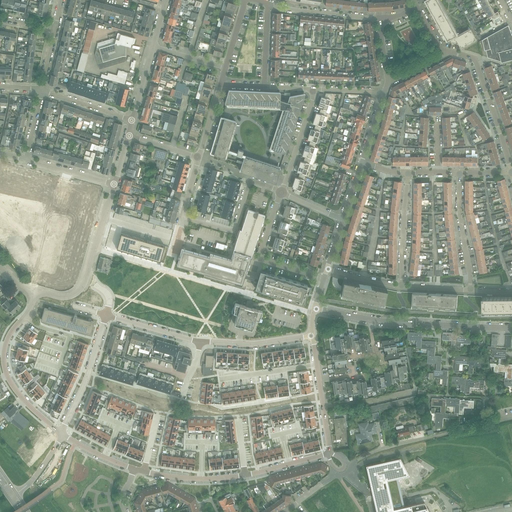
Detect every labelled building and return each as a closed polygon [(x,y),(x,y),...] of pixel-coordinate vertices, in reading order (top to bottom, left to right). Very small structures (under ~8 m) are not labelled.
[(15,0),(13,0),(8,0),(7,8),(13,10),(15,0)] [(21,2),(15,0),(13,10),(19,11),(21,2)] [(184,3),(182,3),(174,0),(172,6),(187,10),(188,10),(189,7),(185,6),(183,6),(184,3)] [(386,2),(385,2),(378,2),(367,3),(368,11),(379,11),(392,10),(391,2),(391,0),(387,0),(386,1),(386,2)] [(471,29),(465,33),(458,37),(437,0),(427,0),(425,2),(426,4),(427,4),(431,10),(430,11),(433,16),(434,15),(440,26),(439,27),(441,32),(443,31),(446,38),(445,39),(447,41),(450,39),(453,44),(458,41),(461,47),(462,46),(463,48),(467,45),(467,44),(474,40),(474,41),(477,40),(471,29)] [(490,4),(488,0),(486,0),(480,3),(477,5),(480,10),(483,8),(490,4)] [(27,3),(21,2),(19,11),(25,12),(27,3)] [(236,5),(228,2),(225,11),(233,13),(236,5)] [(493,9),(490,4),(483,8),(485,13),(493,9)] [(187,10),(172,6),(170,12),(179,14),(181,15),(182,12),(186,13),(187,10)] [(47,10),(31,7),(30,9),(38,11),(37,15),(46,17),(47,13),(46,13),(47,10)] [(495,13),(493,9),(485,13),(488,17),(495,13)] [(233,13),(225,11),(223,20),(231,22),(233,13)] [(498,11),(495,13),(488,17),(488,18),(491,16),(493,21),(501,16),(498,11)] [(179,14),(170,12),(169,18),(181,21),(186,23),(186,20),(181,19),(182,18),(178,17),(179,14)] [(504,21),(501,16),(493,21),(496,25),(504,21)] [(181,21),(169,18),(167,24),(175,26),(176,23),(180,24),(181,21)] [(67,20),(66,20),(65,23),(63,22),(63,25),(75,27),(77,28),(78,23),(76,22),(67,20)] [(231,22),(223,20),(220,28),(228,31),(231,22)] [(97,23),(90,21),(88,29),(95,30),(97,23)] [(181,28),(175,26),(167,24),(165,30),(174,32),(174,29),(179,30),(180,28),(181,29),(181,28)] [(75,27),(63,25),(62,27),(64,27),(64,30),(72,32),(74,33),(75,27)] [(511,34),(508,25),(484,39),(488,57),(501,61),(502,61),(501,61),(511,58),(511,34)] [(228,31),(220,28),(218,37),(226,39),(228,31)] [(174,32),(165,30),(164,35),(176,39),(179,40),(180,37),(174,35),(175,32),(174,32)] [(17,34),(11,33),(7,49),(10,49),(11,44),(12,41),(15,41),(15,39),(17,34)] [(130,37),(121,34),(117,33),(116,39),(115,44),(118,43),(123,42),(131,44),(133,44),(134,44),(135,41),(134,40),(134,38),(130,37)] [(176,39),(164,35),(163,40),(163,41),(175,44),(176,43),(177,42),(176,41),(176,39)] [(226,39),(218,37),(215,46),(223,48),(226,39)] [(70,42),(61,40),(61,43),(59,42),(58,45),(72,48),(73,48),(73,46),(69,45),(70,42)] [(118,43),(115,44),(112,44),(109,45),(106,46),(102,47),(99,48),(97,44),(95,55),(100,53),(101,56),(102,59),(103,62),(106,61),(109,60),(112,59),(115,58),(118,57),(121,56),(124,55),(126,61),(126,46),(131,47),(131,44),(123,42),(118,43)] [(223,48),(215,46),(213,55),(221,57),(223,48)] [(173,56),(160,53),(159,53),(158,58),(170,61),(170,59),(172,59),(173,56)] [(69,58),(56,55),(55,57),(57,57),(56,60),(65,62),(68,63),(69,58)] [(171,62),(170,61),(158,58),(156,64),(164,66),(165,63),(170,65),(171,62)] [(137,67),(138,59),(135,59),(134,66),(130,66),(130,69),(134,70),(135,67),(137,67)] [(33,63),(18,61),(17,64),(23,65),(23,64),(26,65),(25,68),(32,69),(33,63)] [(445,61),(444,61),(441,62),(439,63),(441,68),(443,70),(445,69),(450,78),(453,76),(450,71),(452,70),(453,66),(451,65),(448,67),(445,61)] [(466,63),(461,61),(459,68),(461,69),(462,71),(464,70),(465,71),(467,70),(465,66),(466,63)] [(164,66),(156,64),(154,70),(162,72),(168,73),(169,70),(163,69),(164,66)] [(442,71),(438,64),(433,67),(439,78),(439,79),(442,77),(439,72),(442,71)] [(439,78),(433,67),(428,69),(431,76),(434,75),(436,80),(439,78)] [(162,72),(154,70),(153,75),(170,80),(171,77),(162,75),(162,72)] [(429,77),(425,70),(420,73),(425,83),(426,83),(426,85),(427,85),(428,87),(430,85),(426,78),(429,77)] [(496,77),(494,71),(487,73),(489,79),(496,77)] [(472,77),(470,72),(463,74),(464,77),(460,78),(461,81),(465,79),(472,77)] [(14,73),(13,77),(13,82),(16,82),(17,79),(17,76),(24,77),(24,80),(31,81),(31,75),(18,73),(14,73)] [(215,76),(207,73),(205,82),(212,84),(215,76)] [(425,83),(420,73),(415,76),(423,92),(426,91),(424,87),(423,84),(425,83)] [(51,75),(49,85),(53,86),(57,86),(66,89),(67,84),(58,81),(59,77),(51,75)] [(124,84),(126,79),(123,78),(120,77),(117,76),(115,81),(124,84)] [(423,92),(415,76),(410,79),(414,86),(416,84),(421,93),(423,92)] [(474,83),(472,77),(465,79),(466,82),(463,84),(464,85),(467,85),(474,83)] [(414,86),(410,79),(404,82),(408,89),(411,87),(416,97),(419,95),(414,86)] [(71,81),(68,91),(73,92),(76,83),(71,81)] [(212,84),(205,82),(202,91),(210,93),(212,84)] [(407,89),(403,82),(398,85),(403,94),(405,97),(407,101),(409,100),(407,96),(408,96),(405,90),(407,89)] [(76,83),(73,92),(78,94),(81,85),(76,83)] [(149,89),(149,90),(162,94),(163,91),(160,90),(161,87),(158,86),(155,85),(150,84),(149,89)] [(81,85),(78,94),(83,96),(86,86),(81,85)] [(403,94),(398,85),(393,88),(396,94),(399,93),(401,96),(403,94)] [(86,86),(83,96),(89,97),(92,88),(86,86)] [(92,88),(89,97),(94,99),(97,90),(92,88)] [(97,90),(94,99),(99,101),(102,91),(97,90)] [(162,94),(149,90),(147,96),(155,98),(156,95),(162,96),(162,94)] [(182,92),(175,90),(173,97),(176,98),(181,99),(183,93),(182,92)] [(225,104),(280,106),(280,94),(280,93),(229,90),(225,104)] [(503,96),(500,90),(493,93),(495,98),(503,96)] [(102,91),(99,101),(104,102),(107,93),(102,91)] [(210,93),(202,91),(199,99),(207,102),(210,93)] [(332,94),(326,93),(324,98),(321,97),(319,102),(328,105),(332,94)] [(272,150),(285,154),(305,94),(290,97),(272,150)] [(372,97),(365,95),(363,101),(370,103),(372,97)] [(465,95),(464,98),(458,96),(457,99),(471,104),(473,98),(465,95)] [(161,99),(155,98),(147,96),(145,101),(153,104),(154,101),(165,104),(166,101),(161,99)] [(504,101),(503,96),(495,98),(497,104),(504,101)] [(207,102),(199,99),(197,108),(205,110),(207,102)] [(471,104),(457,99),(456,102),(457,102),(462,104),(461,107),(469,109),(471,104)] [(22,100),(21,103),(17,103),(17,106),(21,106),(28,108),(29,101),(22,100)] [(153,104),(145,101),(144,107),(157,111),(158,108),(153,106),(153,104)] [(370,103),(363,101),(362,105),(360,104),(360,105),(356,104),(355,105),(360,107),(361,107),(361,108),(368,110),(370,103)] [(328,105),(319,102),(318,106),(318,108),(321,109),(320,111),(326,113),(328,105)] [(395,104),(388,102),(386,107),(394,109),(393,110),(397,111),(397,108),(394,107),(395,104)] [(69,107),(63,105),(61,111),(60,114),(64,115),(63,118),(63,119),(65,119),(66,116),(69,107)] [(507,109),(506,106),(499,109),(501,114),(508,112),(511,110),(511,108),(507,109)] [(75,108),(69,107),(66,116),(72,118),(73,115),(75,108)] [(157,111),(144,107),(141,115),(150,118),(151,112),(161,115),(160,120),(168,123),(175,124),(177,116),(169,114),(157,111)] [(394,109),(386,107),(385,113),(392,115),(396,116),(396,113),(393,112),(393,110),(394,109)] [(205,110),(197,108),(194,117),(202,119),(205,110)] [(79,117),(78,120),(84,122),(84,120),(87,112),(81,110),(79,117)] [(326,113),(320,111),(319,114),(316,113),(314,118),(323,121),(326,113)] [(26,114),(19,112),(18,119),(25,120),(26,114)] [(93,114),(87,112),(84,120),(90,122),(91,120),(93,114)] [(477,117),(474,112),(467,116),(469,119),(467,120),(468,123),(471,121),(477,117)] [(510,118),(508,112),(501,114),(503,120),(510,118)] [(51,115),(43,113),(41,119),(50,121),(51,115)] [(150,118),(141,115),(140,121),(155,125),(156,122),(153,121),(154,119),(150,118)] [(365,117),(357,115),(356,118),(355,117),(355,118),(351,116),(350,119),(352,120),(352,119),(363,123),(365,117)] [(104,118),(98,116),(96,122),(96,123),(102,124),(104,118)] [(202,119),(194,117),(192,125),(200,128),(202,119)] [(210,154),(225,158),(235,121),(222,117),(221,117),(210,154)] [(480,122),(477,117),(471,121),(472,123),(470,125),(471,128),(474,126),(480,122)] [(323,121),(314,118),(313,122),(313,124),(315,125),(315,127),(320,129),(323,121)] [(511,120),(510,118),(503,120),(505,126),(511,123),(511,120)] [(352,119),(352,120),(351,123),(350,122),(347,122),(346,124),(349,125),(353,126),(362,129),(363,123),(352,119)] [(391,121),(384,119),(382,125),(386,126),(385,128),(388,129),(389,126),(391,121)] [(484,127),(480,122),(474,126),(476,128),(473,130),(475,132),(484,127)] [(122,125),(115,123),(113,129),(120,131),(122,125)] [(175,124),(168,123),(166,130),(173,132),(175,124)] [(141,131),(145,132),(150,133),(150,134),(152,127),(143,124),(141,131)] [(200,128),(192,125),(189,134),(197,136),(200,128)] [(381,127),(380,133),(379,133),(387,135),(388,129),(385,128),(386,126),(382,125),(382,127),(381,127)] [(362,129),(353,126),(352,129),(348,128),(347,131),(348,131),(352,132),(360,134),(362,129)] [(320,129),(315,127),(314,130),(311,129),(309,134),(318,137),(320,129)] [(487,131),(484,127),(475,132),(478,137),(481,135),(481,136),(487,131)] [(22,133),(15,131),(14,135),(11,134),(10,137),(13,137),(20,139),(22,133)] [(360,134),(352,132),(348,131),(347,134),(347,136),(347,137),(358,140),(360,134)] [(490,136),(487,131),(481,136),(484,140),(490,136)] [(197,136),(189,134),(187,143),(195,145),(197,136)] [(321,138),(318,137),(309,134),(308,138),(308,139),(307,140),(310,141),(309,143),(315,145),(316,143),(319,144),(321,138)] [(119,137),(111,135),(110,141),(117,143),(119,137)] [(20,139),(13,137),(10,148),(15,149),(16,145),(19,146),(20,139)] [(358,140),(347,137),(346,142),(346,143),(348,143),(356,146),(358,140)] [(117,143),(110,141),(108,140),(106,146),(115,149),(117,143)] [(141,145),(134,143),(132,149),(133,150),(132,153),(141,155),(142,152),(139,151),(141,145)] [(315,145),(309,143),(308,146),(305,145),(304,150),(313,153),(315,145)] [(356,146),(348,143),(347,146),(346,146),(345,148),(344,147),(344,148),(346,149),(354,152),(356,146)] [(41,148),(35,146),(33,154),(39,156),(41,148)] [(497,152),(496,147),(488,149),(489,151),(487,152),(488,155),(490,154),(497,152)] [(115,150),(108,148),(106,148),(105,148),(104,150),(105,151),(104,154),(106,155),(106,154),(113,156),(115,150)] [(60,150),(54,149),(53,152),(51,159),(57,161),(59,153),(60,150)] [(151,155),(150,158),(152,158),(157,160),(161,161),(165,162),(168,152),(156,149),(153,155),(151,155)] [(354,152),(346,149),(345,152),(344,151),(344,153),(342,153),(342,154),(344,155),(352,157),(354,152)] [(53,152),(47,150),(45,157),(51,159),(53,152)] [(313,153),(304,150),(302,155),(302,156),(305,157),(304,159),(310,161),(313,153)] [(92,152),(89,161),(83,160),(81,167),(91,170),(95,153),(92,152)] [(131,152),(129,159),(138,162),(139,159),(142,160),(143,156),(141,155),(132,153),(131,152)] [(66,155),(59,153),(57,161),(64,162),(66,155)] [(106,154),(106,155),(105,158),(103,157),(102,160),(104,160),(112,162),(113,156),(106,154)] [(340,159),(330,156),(327,155),(324,163),(334,166),(335,161),(341,163),(340,166),(349,169),(351,163),(340,159)] [(352,157),(344,155),(343,158),(342,157),(342,159),(340,158),(340,159),(351,163),(352,157)] [(379,157),(372,155),(371,161),(378,163),(379,157)] [(279,168),(279,169),(244,157),(242,163),(240,171),(276,183),(280,169),(279,168)] [(83,160),(77,158),(75,165),(81,167),(83,160)] [(310,161),(304,159),(303,162),(300,161),(298,167),(307,170),(310,170),(312,165),(309,164),(310,161)] [(104,160),(103,164),(102,163),(101,166),(110,168),(112,162),(104,160)] [(127,168),(125,174),(137,177),(139,167),(135,166),(136,162),(129,160),(127,168)] [(157,163),(156,168),(159,169),(163,170),(165,162),(161,161),(157,160),(156,163),(157,163)] [(180,162),(178,167),(187,170),(189,165),(180,162)] [(101,166),(99,172),(108,175),(110,168),(101,166)] [(307,170),(298,167),(297,171),(297,172),(300,173),(299,175),(305,177),(307,170)] [(207,168),(206,174),(215,176),(217,171),(207,168)] [(347,174),(340,172),(338,178),(345,181),(347,174)] [(305,177),(299,175),(298,178),(295,177),(293,182),(302,185),(305,177)] [(345,181),(338,178),(336,184),(343,187),(345,181)] [(124,179),(122,184),(142,190),(143,188),(142,186),(135,184),(136,181),(131,179),(130,181),(129,180),(124,179)] [(231,180),(230,186),(239,188),(240,183),(231,180)] [(302,185),(293,182),(292,187),(292,188),(294,189),(293,193),(299,195),(302,185)] [(174,183),(172,188),(181,191),(183,185),(174,183)] [(122,185),(121,190),(125,192),(129,193),(131,193),(131,190),(140,192),(143,192),(143,190),(142,190),(122,184),(122,185)] [(203,184),(201,189),(211,192),(212,187),(203,184)] [(369,188),(362,185),(361,191),(368,193),(370,194),(371,192),(368,191),(369,188)] [(341,192),(334,190),(332,196),(339,198),(341,192)] [(509,196),(508,190),(500,192),(498,193),(499,198),(502,198),(509,196)] [(228,191),(227,196),(236,199),(237,194),(228,191)] [(120,194),(119,197),(133,201),(134,198),(131,197),(131,196),(120,193),(120,194)] [(200,193),(199,199),(208,201),(210,196),(200,193)] [(339,198),(332,196),(330,202),(337,204),(339,198)] [(366,199),(359,196),(357,202),(360,203),(360,206),(363,207),(364,204),(366,199)] [(119,197),(117,203),(125,205),(126,202),(132,204),(133,201),(119,197)] [(172,199),(170,198),(168,197),(167,201),(169,201),(168,203),(178,206),(179,203),(180,203),(180,201),(172,199)] [(225,200),(224,206),(233,208),(235,203),(225,200)] [(0,214),(5,216),(9,205),(0,202),(0,214)] [(137,202),(135,208),(135,211),(141,213),(142,210),(144,205),(141,204),(138,203),(137,202)] [(290,202),(289,206),(286,205),(286,206),(285,206),(284,211),(293,213),(293,214),(296,214),(298,209),(295,208),(296,204),(290,202)] [(356,204),(354,210),(361,212),(363,207),(360,206),(360,203),(357,202),(357,204),(356,204)] [(511,207),(510,202),(503,203),(505,209),(508,208),(509,211),(511,209),(511,208),(511,207)] [(178,206),(168,203),(167,206),(169,206),(168,210),(177,212),(178,210),(177,209),(178,206)] [(197,204),(196,209),(205,212),(207,206),(197,204)] [(399,205),(391,204),(391,210),(394,211),(394,213),(397,213),(398,211),(399,205)] [(452,211),(452,205),(444,205),(445,209),(443,209),(442,211),(445,211),(448,211),(448,214),(452,214),(452,211)] [(124,208),(116,206),(115,212),(128,216),(128,214),(129,214),(130,213),(123,211),(124,208)] [(19,207),(15,219),(54,230),(53,231),(58,232),(58,231),(90,240),(93,228),(61,219),(57,218),(19,207)] [(177,212),(168,210),(165,209),(163,214),(165,215),(175,218),(176,214),(177,214),(177,212)] [(244,269),(245,268),(246,268),(246,267),(247,267),(247,266),(247,265),(246,265),(246,263),(249,264),(264,215),(258,213),(258,211),(255,210),(255,212),(248,210),(241,230),(240,230),(236,241),(231,260),(203,251),(202,255),(182,248),(180,255),(178,255),(177,258),(179,258),(177,265),(204,273),(204,275),(232,283),(232,281),(235,282),(234,284),(241,286),(242,284),(247,270),(244,269)] [(475,218),(474,212),(473,213),(470,213),(470,210),(466,210),(467,214),(466,214),(468,220),(475,218)] [(222,211),(221,216),(230,219),(232,213),(222,211)] [(293,213),(284,211),(282,216),(285,217),(284,219),(290,221),(293,214),(293,213)] [(445,211),(445,214),(445,220),(453,219),(452,214),(448,214),(448,211),(445,211)] [(175,218),(165,215),(164,216),(166,217),(165,220),(174,223),(175,221),(174,220),(175,218)] [(360,218),(353,215),(351,221),(360,224),(362,218),(360,218)] [(511,221),(511,215),(507,217),(503,218),(504,224),(508,223),(511,221)] [(290,221),(284,219),(284,222),(281,221),(280,222),(279,226),(288,229),(290,221)] [(360,224),(351,221),(349,226),(359,230),(360,230),(361,228),(359,227),(360,224)] [(330,226),(323,224),(321,230),(328,232),(330,226)] [(288,229),(279,226),(277,232),(280,233),(279,236),(285,237),(288,229)] [(328,232),(321,230),(320,232),(317,231),(316,234),(319,235),(319,236),(326,238),(328,232)] [(455,237),(454,231),(447,232),(447,235),(444,235),(444,238),(447,238),(448,238),(451,237),(451,240),(455,239),(454,237),(455,237)] [(354,234),(347,232),(345,238),(346,238),(349,239),(348,241),(351,242),(352,240),(354,234)] [(121,234),(117,249),(141,256),(143,256),(160,261),(165,246),(149,242),(144,240),(121,234)] [(285,237),(279,236),(278,238),(275,237),(275,238),(274,243),(283,246),(285,247),(287,241),(284,240),(285,237)] [(326,238),(319,236),(317,241),(324,244),(326,238)] [(392,239),(392,237),(389,236),(389,239),(388,239),(388,242),(388,245),(396,245),(396,239),(392,239)] [(455,239),(451,240),(451,237),(448,238),(448,240),(448,246),(456,245),(455,239)] [(345,241),(344,241),(343,246),(351,248),(351,245),(355,246),(356,243),(352,242),(351,242),(348,241),(349,239),(346,238),(345,241)] [(483,246),(481,240),(474,242),(475,248),(476,248),(479,247),(480,250),(483,249),(482,246),(483,246)] [(317,241),(315,247),(322,249),(324,244),(317,241)] [(283,246),(274,243),(272,248),(275,249),(274,252),(280,254),(283,246)] [(423,244),(413,243),(413,249),(417,250),(416,252),(420,253),(420,250),(423,250),(423,244)] [(315,247),(313,246),(311,252),(321,255),(322,249),(315,247)] [(484,255),(483,249),(480,250),(479,247),(476,248),(477,250),(476,250),(477,256),(484,255)] [(413,252),(412,257),(412,258),(419,258),(420,256),(423,256),(423,253),(420,253),(416,252),(417,250),(413,249),(413,252)] [(321,255),(311,252),(311,255),(313,255),(312,259),(319,261),(321,255)] [(100,257),(97,271),(108,273),(111,260),(100,257)] [(348,259),(341,258),(340,263),(351,266),(351,263),(347,262),(348,259)] [(319,261),(312,259),(310,264),(317,267),(319,261)] [(255,289),(302,303),(305,293),(308,294),(311,286),(260,271),(255,289)] [(343,280),(342,286),(340,293),(357,297),(357,294),(362,295),(361,298),(384,302),(387,290),(373,287),(372,288),(370,288),(371,286),(365,285),(365,287),(360,285),(356,285),(357,283),(343,280)] [(413,293),(412,305),(457,308),(458,295),(436,294),(436,295),(427,295),(427,293),(413,293)] [(511,297),(486,298),(482,298),(482,312),(483,312),(483,311),(488,311),(488,313),(490,313),(490,311),(495,311),(495,312),(495,313),(498,313),(498,311),(503,311),(503,312),(502,312),(502,313),(505,313),(505,311),(510,311),(510,312),(510,313),(511,312),(511,297)] [(11,305),(6,300),(1,305),(6,310),(7,308),(13,314),(21,306),(15,300),(11,305)] [(234,324),(252,329),(253,325),(255,319),(259,320),(260,317),(261,317),(262,311),(258,310),(252,308),(252,305),(247,304),(246,306),(239,304),(235,303),(233,309),(234,309),(233,312),(237,313),(235,320),(234,324)] [(45,308),(44,311),(41,320),(70,328),(70,329),(73,330),(73,329),(90,334),(94,322),(76,317),(77,314),(74,314),(74,316),(45,308)] [(29,328),(26,333),(34,338),(37,334),(39,331),(37,329),(34,327),(33,330),(29,328)] [(407,340),(417,340),(416,347),(421,347),(422,341),(422,333),(408,332),(407,340)] [(457,333),(443,332),(442,340),(452,341),(451,347),(456,347),(457,335),(457,333)] [(26,333),(23,338),(26,340),(24,342),(29,346),(34,338),(26,333)] [(471,336),(457,335),(456,347),(456,349),(461,350),(461,349),(463,349),(464,343),(470,344),(471,336)] [(120,339),(110,336),(109,341),(118,344),(120,339)] [(148,337),(143,336),(140,345),(139,348),(139,349),(144,350),(148,337)] [(153,339),(148,337),(144,350),(149,352),(153,339)] [(157,340),(154,349),(155,349),(154,352),(159,353),(159,351),(162,342),(157,340)] [(78,342),(76,348),(85,351),(86,351),(87,349),(88,346),(88,345),(78,341),(78,342)] [(436,342),(422,341),(421,347),(421,349),(430,349),(430,356),(435,356),(436,342)] [(172,344),(170,354),(175,355),(178,346),(172,344)] [(18,347),(17,353),(28,356),(30,350),(28,350),(29,347),(23,345),(22,348),(18,347)] [(117,349),(107,346),(106,352),(115,354),(117,349)] [(76,348),(74,354),(83,357),(84,358),(86,351),(85,351),(76,348)] [(183,351),(179,349),(177,357),(173,368),(184,371),(187,362),(189,363),(191,359),(188,358),(189,354),(183,352),(183,351)] [(332,355),(332,360),(334,359),(347,357),(347,355),(345,356),(344,353),(347,352),(346,349),(344,349),(341,350),(342,353),(332,355)] [(506,350),(492,349),(492,357),(501,357),(501,364),(506,364),(506,350)] [(17,353),(15,358),(19,359),(18,362),(24,364),(26,356),(28,356),(17,353)] [(74,354),(72,360),(82,364),(84,358),(83,357),(74,354)] [(205,364),(203,364),(203,367),(203,370),(203,372),(203,375),(212,374),(213,363),(213,356),(206,355),(205,364)] [(436,365),(436,370),(441,371),(442,356),(435,356),(430,356),(428,355),(427,365),(436,365)] [(455,356),(455,359),(456,359),(456,360),(455,360),(455,370),(455,372),(458,372),(459,370),(460,364),(469,364),(469,359),(470,357),(455,356)] [(392,363),(393,368),(394,367),(397,366),(398,366),(397,363),(401,362),(400,357),(399,357),(385,359),(385,360),(386,360),(386,361),(388,361),(388,364),(392,363)] [(469,359),(469,364),(468,373),(473,373),(474,367),(483,367),(483,360),(469,359)] [(72,360),(69,367),(80,370),(80,369),(81,367),(82,364),(72,360)] [(498,372),(498,371),(507,372),(507,378),(511,379),(511,373),(511,364),(506,364),(501,364),(490,363),(491,366),(494,366),(494,372),(498,372)] [(106,377),(109,366),(102,364),(102,366),(99,375),(106,377)] [(21,372),(18,374),(21,379),(31,372),(30,372),(29,373),(24,366),(19,369),(21,372)] [(106,377),(112,379),(116,368),(109,366),(106,377)] [(122,370),(116,368),(112,379),(119,381),(122,370)] [(68,369),(66,375),(74,380),(75,380),(77,377),(78,375),(78,374),(68,369)] [(129,372),(122,370),(119,381),(126,383),(129,372)] [(429,373),(429,379),(433,380),(433,377),(443,378),(442,385),(447,385),(448,371),(441,371),(436,370),(434,370),(433,373),(429,373)] [(31,372),(21,379),(24,384),(27,382),(29,384),(34,381),(32,378),(34,377),(31,372)] [(129,372),(126,383),(133,385),(136,374),(129,372)] [(136,384),(143,386),(147,375),(140,373),(136,384)] [(66,375),(63,381),(72,386),(73,386),(75,380),(74,380),(66,375)] [(153,377),(147,375),(143,386),(150,388),(153,377)] [(160,379),(153,377),(150,388),(157,390),(160,379)] [(466,377),(452,377),(452,384),(461,385),(461,391),(465,392),(466,392),(466,379),(466,377)] [(167,381),(160,379),(157,390),(163,392),(167,381)] [(484,381),(466,379),(466,392),(465,392),(465,394),(470,394),(470,387),(479,388),(479,390),(484,390),(484,381)] [(32,388),(30,391),(34,395),(42,387),(36,381),(30,386),(32,388)] [(63,381),(60,387),(69,392),(70,392),(73,386),(72,386),(63,381)] [(170,394),(171,392),(173,383),(167,381),(163,392),(170,394)] [(202,382),(201,389),(212,390),(213,383),(202,382)] [(277,385),(270,386),(272,397),(279,396),(277,387),(277,385)] [(270,386),(264,387),(265,398),(272,397),(270,386)] [(42,387),(34,395),(38,399),(40,397),(42,399),(48,394),(42,387)] [(60,387),(57,393),(66,398),(67,398),(70,392),(69,392),(60,387)] [(255,389),(248,390),(249,400),(256,399),(255,389)] [(248,390),(241,391),(243,401),(249,400),(248,390)] [(93,391),(91,396),(99,400),(101,395),(93,391)] [(241,391),(235,392),(236,402),(243,401),(241,391)] [(228,392),(221,393),(223,404),(230,403),(228,392)] [(235,392),(228,392),(230,403),(236,402),(235,392)] [(59,394),(56,399),(64,403),(65,403),(67,398),(66,398),(57,393),(59,394)] [(91,396),(89,401),(97,405),(99,400),(91,396)] [(111,396),(107,406),(114,409),(118,398),(111,396)] [(118,398),(114,409),(120,411),(124,401),(118,398)] [(446,399),(432,398),(431,406),(441,406),(440,413),(445,413),(446,406),(446,399)] [(446,398),(446,399),(446,406),(455,406),(454,415),(457,415),(457,413),(459,413),(460,400),(460,399),(446,398)] [(56,399),(54,404),(62,408),(65,403),(64,403),(56,399)] [(460,400),(459,413),(459,414),(464,414),(464,408),(474,408),(474,401),(460,400)] [(89,401),(87,406),(95,410),(97,405),(89,401)] [(124,401),(120,411),(126,414),(130,403),(124,401)] [(130,403),(126,414),(132,416),(136,406),(130,403)] [(54,404),(52,409),(60,412),(60,413),(62,408),(54,404)] [(19,411),(14,406),(6,414),(8,415),(11,412),(14,415),(12,417),(24,428),(29,422),(18,412),(19,411)] [(87,406),(85,412),(93,415),(95,410),(87,406)] [(49,414),(51,415),(51,416),(54,418),(55,416),(56,417),(58,418),(59,416),(60,413),(60,412),(52,409),(49,414)] [(142,413),(141,416),(152,419),(153,414),(153,413),(143,411),(142,413)] [(436,413),(435,427),(443,427),(443,418),(450,418),(450,413),(445,413),(440,413),(436,413)] [(262,416),(251,417),(251,424),(262,423),(262,416)] [(170,417),(168,424),(179,426),(180,420),(170,417)] [(335,434),(336,441),(345,440),(343,422),(344,421),(344,418),(335,419),(336,422),(334,422),(335,432),(336,432),(336,434),(334,434),(335,434)] [(81,420),(76,430),(82,433),(87,423),(81,420)] [(87,423),(82,433),(88,436),(93,427),(87,423)] [(370,433),(376,432),(374,424),(368,425),(367,423),(359,425),(361,434),(356,435),(358,444),(372,441),(370,433)] [(168,424),(166,430),(177,433),(179,426),(168,424)] [(396,427),(396,430),(398,436),(410,433),(408,427),(403,428),(403,426),(402,425),(396,427)] [(93,427),(88,436),(93,439),(99,430),(93,427)] [(139,427),(138,432),(148,435),(150,429),(139,427)] [(263,429),(252,431),(253,438),(264,436),(263,429)] [(99,430),(93,439),(99,442),(104,433),(99,430)] [(166,430),(165,437),(176,439),(177,433),(166,430)] [(104,433),(99,442),(105,446),(110,436),(104,433)] [(165,437),(163,443),(174,446),(176,439),(165,437)] [(117,439),(113,449),(119,452),(123,442),(117,439)] [(123,442),(119,452),(126,454),(130,444),(123,442)] [(302,442),(296,444),(298,454),(305,453),(302,444),(303,444),(302,442)] [(130,444),(126,454),(131,456),(134,448),(129,446),(130,444)] [(296,444),(289,445),(292,456),(298,454),(296,444)] [(281,447),(274,449),(277,460),(283,458),(281,447)] [(134,448),(131,456),(136,458),(139,450),(134,448)] [(274,449),(268,450),(270,461),(277,460),(274,449)] [(139,450),(136,458),(141,460),(144,452),(139,450)] [(268,450),(261,452),(264,463),(270,461),(268,450)] [(261,452),(255,454),(257,464),(264,463),(261,452)] [(162,455),(161,466),(167,467),(169,456),(162,455)] [(215,458),(208,459),(210,470),(216,469),(215,458)] [(429,511),(428,510),(424,502),(402,507),(396,479),(409,476),(400,458),(366,466),(376,511),(429,511)] [(188,459),(187,469),(194,470),(195,459),(188,459)] [(280,483),(277,474),(270,476),(276,484),(280,483)] [(276,484),(270,476),(267,482),(274,487),(276,484)] [(179,489),(174,486),(170,494),(175,497),(179,489)] [(267,491),(266,490),(264,486),(259,487),(258,487),(259,489),(262,494),(267,491)] [(151,497),(148,488),(142,490),(148,498),(151,497)] [(184,492),(179,489),(175,497),(180,499),(184,492)] [(148,498),(142,490),(138,496),(146,501),(148,498)] [(189,495),(184,492),(180,499),(184,502),(189,495)] [(291,496),(282,494),(282,498),(290,503),(291,496)] [(195,498),(189,495),(184,502),(187,504),(195,498)] [(219,501),(223,509),(232,505),(231,503),(234,502),(232,497),(227,500),(225,497),(219,501)] [(251,508),(256,506),(255,506),(252,498),(251,497),(247,498),(248,500),(247,500),(251,508)] [(197,505),(195,498),(187,504),(188,507),(197,505)] [(290,503),(282,498),(279,500),(284,507),(290,503)] [(284,507),(279,500),(275,503),(280,510),(284,507)] [(277,511),(280,510),(275,503),(270,506),(274,511),(277,511)]
